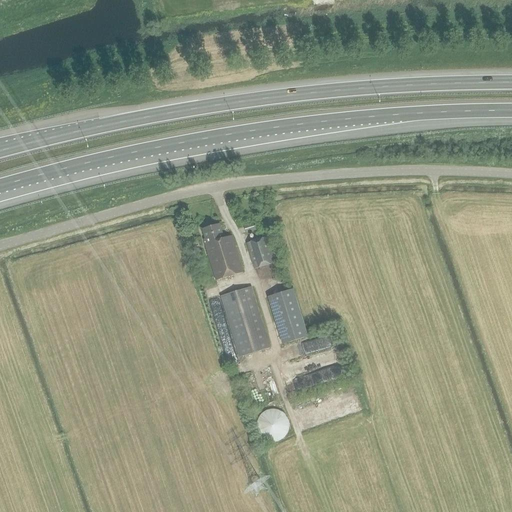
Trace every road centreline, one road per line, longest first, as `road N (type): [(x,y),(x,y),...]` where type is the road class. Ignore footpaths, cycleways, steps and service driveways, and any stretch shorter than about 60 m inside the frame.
road 1 (tertiary): [(0,246),(211,188),(366,172),(511,174)]
road 2 (motorway): [(0,185),(287,125),(511,111)]
road 3 (motorway): [(511,82),(296,94),(0,150)]
